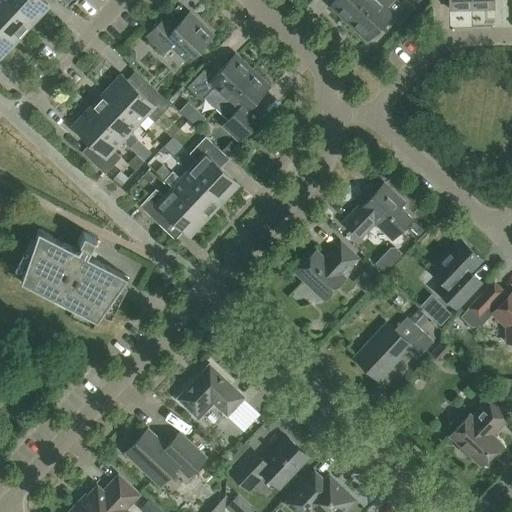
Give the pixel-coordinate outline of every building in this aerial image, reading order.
[(0,0),(0,24),(16,40),(33,23),(7,0),(0,0)] [(7,0),(33,23),(49,5),(43,0),(7,0)] [(350,22),(370,0),(335,0),(331,5),(350,22)] [(404,0),(402,3),(398,0),(370,0),(350,22),(368,40),(390,16),(399,25),(415,7),(407,0),(404,0)] [(472,8),(471,0),(448,0),(449,8),(472,8)] [(191,52),(194,55),(214,34),(190,11),(175,27),(165,17),(147,36),(165,53),(172,45),(185,58),(191,52)] [(0,57),(16,40),(0,24),(0,57)] [(226,98),(252,70),(235,54),(213,77),(204,69),(188,86),(202,100),(215,87),(226,98)] [(252,70),(226,98),(238,109),(229,118),(229,127),(242,139),(259,121),(247,109),(269,86),(252,70)] [(105,91),(138,123),(147,113),(155,121),(163,112),(170,104),(163,97),(156,105),(122,74),(105,91)] [(89,109),(122,140),(130,147),(138,139),(130,131),(138,123),(105,91),(89,109)] [(122,140),(89,109),(73,126),(90,143),(82,151),(105,174),(122,156),(114,149),(122,140)] [(189,170),(222,201),(239,183),(221,167),(229,158),(206,136),(190,153),(198,161),(189,170)] [(260,145),(253,138),(243,149),(250,156),(260,145)] [(228,156),(238,146),(231,140),(222,150),(228,156)] [(120,170),(112,179),(120,187),(129,178),(120,170)] [(222,201),(189,170),(181,178),(173,171),(165,179),(173,187),(206,218),(222,201)] [(361,238),(375,223),(380,228),(383,225),(395,237),(412,218),(401,207),(405,202),(385,182),(369,199),(366,197),(343,221),(361,238)] [(206,218),(173,187),(164,196),(156,188),(140,206),(164,228),(172,219),(189,236),(206,218)] [(39,230),(21,281),(98,321),(129,276),(88,256),(97,238),(83,231),(77,242),(83,244),(79,251),(39,230)] [(461,239),(432,270),(445,283),(438,290),(457,308),(476,287),(466,278),(466,274),(481,259),(461,239)] [(296,272),(325,299),(346,277),(343,274),(359,257),(341,240),(325,257),(316,250),(296,272)] [(359,275),(364,280),(360,284),(369,292),(384,275),(371,262),(359,275)] [(495,280),(461,316),(471,325),(481,325),(492,313),(506,326),(507,342),(511,342),(511,346),(511,291),(508,296),(504,291),(505,290),(495,280)] [(355,357),(379,379),(407,349),(417,359),(434,341),(423,330),(410,344),(387,322),(355,357)] [(213,402),(227,416),(245,396),(210,363),(177,398),(196,416),(199,418),(213,402)] [(493,435),(509,417),(489,398),(472,415),(470,413),(450,435),(461,446),(460,449),(466,455),(469,454),(482,465),(502,443),(493,435)] [(188,476),(206,457),(180,432),(167,446),(148,428),(125,452),(159,484),(177,466),(188,476)] [(309,456),(287,436),(264,460),(252,448),(230,472),(249,490),(265,474),(279,488),(309,456)] [(125,509),(139,494),(118,475),(103,491),(97,485),(89,495),(87,493),(69,511),(127,511),(128,511),(125,509)] [(342,511),(355,499),(330,476),(322,483),(313,475),(288,502),(298,511),(342,511)] [(149,496),(142,504),(149,511),(162,511),(163,511),(149,496)]
